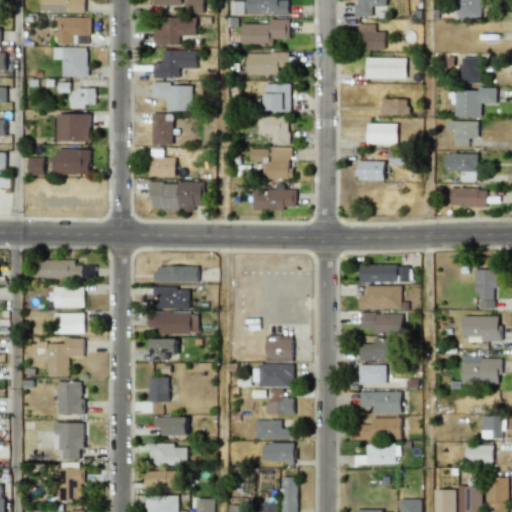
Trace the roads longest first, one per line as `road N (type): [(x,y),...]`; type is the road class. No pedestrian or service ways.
road 1 (residential): [(0,235),(511,239)]
road 2 (residential): [(121,511),(122,0)]
road 3 (residential): [(329,511),(329,0)]
